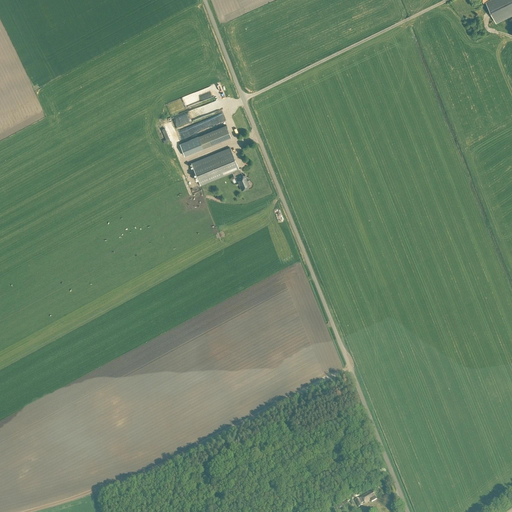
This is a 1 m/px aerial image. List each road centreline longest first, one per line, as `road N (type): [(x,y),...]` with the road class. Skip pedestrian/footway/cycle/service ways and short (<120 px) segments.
road 1 (unclassified): [(407,511),(204,0)]
road 2 (track): [(23,511),(145,474),(349,367)]
